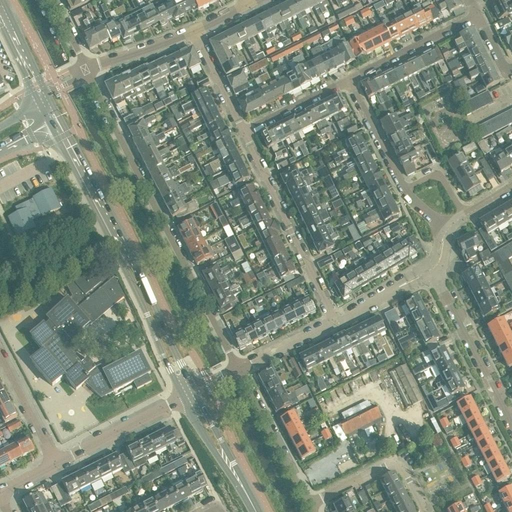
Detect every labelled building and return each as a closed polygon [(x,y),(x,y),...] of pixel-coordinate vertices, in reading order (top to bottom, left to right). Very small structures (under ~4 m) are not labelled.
[(72,0),(65,4),(69,12),(90,2),(89,0),(72,0)] [(169,0),(166,0),(160,3),(169,22),(173,20),(175,21),(179,19),(169,0)] [(180,0),(169,0),(179,19),(183,17),(183,15),(187,13),(180,0)] [(191,0),(180,0),(187,13),(191,11),(192,14),(197,11),(191,0)] [(191,0),(197,11),(198,12),(209,6),(205,0),(191,0)] [(304,13),(309,11),(303,0),(296,0),(293,2),(304,24),(305,24),(309,22),(304,13)] [(326,23),(322,15),(314,0),(303,0),(309,11),(314,8),(322,25),(326,23)] [(314,0),(322,15),(326,13),(324,8),(328,6),(326,2),(329,0),(314,0)] [(414,0),(407,0),(413,10),(409,11),(411,16),(418,30),(422,28),(422,26),(426,24),(432,21),(428,14),(422,17),(420,12),(418,8),(414,0)] [(428,13),(428,14),(432,21),(437,19),(436,15),(447,9),(449,14),(463,7),(460,2),(459,3),(457,0),(455,0),(438,9),(438,8),(437,9),(430,13),(430,12),(428,13)] [(438,9),(455,0),(442,0),(435,3),(438,8),(438,9)] [(307,28),(305,24),(304,24),(293,2),(285,6),(291,20),(296,17),(298,20),(301,26),(303,30),(307,28)] [(160,3),(151,8),(151,9),(159,25),(160,26),(160,28),(163,27),(166,25),(165,24),(169,22),(160,3)] [(400,3),(395,6),(397,10),(397,11),(408,33),(411,32),(413,33),(418,30),(411,16),(407,18),(402,8),(400,3)] [(511,8),(506,10),(502,3),(492,8),(499,21),(511,14),(511,6),(511,7),(511,8)] [(159,25),(151,9),(151,8),(149,4),(144,6),(144,4),(139,6),(139,7),(141,10),(140,10),(149,28),(151,26),(152,28),(159,25)] [(437,9),(435,4),(428,8),(430,12),(430,13),(437,9)] [(287,22),(291,20),(285,6),(276,10),(286,30),(286,31),(287,33),(291,30),(287,22)] [(123,7),(117,10),(121,16),(127,13),(126,11),(125,11),(123,7)] [(135,11),(130,13),(133,18),(140,32),(141,34),(148,30),(147,29),(149,28),(140,10),(141,10),(139,7),(134,10),(135,11)] [(109,15),(115,27),(121,39),(122,41),(131,36),(122,19),(123,19),(121,16),(117,10),(113,12),(113,13),(109,15)] [(282,33),(286,31),(286,30),(276,10),(267,15),(274,28),(279,26),(282,33)] [(397,11),(392,13),(397,23),(393,25),(400,39),(405,37),(405,35),(408,33),(397,11)] [(109,26),(103,29),(109,42),(110,44),(121,39),(115,27),(109,15),(108,12),(103,15),(104,18),(109,26)] [(267,15),(259,19),(270,41),(274,39),(271,34),(276,32),(274,28),(267,15)] [(381,16),(378,17),(379,19),(379,20),(382,25),(390,42),(394,40),(396,41),(400,39),(393,25),(392,25),(392,24),(388,25),(384,17),(382,18),(381,16)] [(123,19),(122,19),(131,36),(140,32),(133,18),(128,20),(126,17),(123,19)] [(327,26),(336,22),(334,17),(325,21),(327,26)] [(270,41),(259,19),(250,23),(257,37),(261,35),(266,45),(271,43),(270,41)] [(511,27),(508,19),(497,24),(499,30),(503,28),(508,37),(504,39),(508,46),(509,45),(511,51),(511,27)] [(87,34),(81,37),(89,52),(96,48),(95,48),(99,46),(88,23),(87,21),(82,23),(87,34)] [(92,21),(88,23),(99,46),(102,45),(109,42),(103,29),(102,27),(99,21),(94,24),(92,21)] [(252,39),(257,37),(250,23),(241,28),(251,48),(252,47),(255,45),(252,39)] [(336,25),(327,30),(329,34),(339,30),(336,25)] [(391,43),(390,42),(382,25),(377,27),(379,30),(375,33),(382,48),(391,43)] [(256,56),(252,47),(251,48),(241,28),(232,32),(239,46),(244,43),(246,47),(248,52),(248,51),(252,59),(254,63),(258,61),(256,57),(256,56)] [(382,48),(375,33),(373,29),(369,31),(371,35),(367,37),(374,52),(382,48)] [(475,30),(473,30),(472,29),(459,36),(461,40),(455,44),(457,48),(477,38),(476,36),(477,34),(475,30)] [(235,48),(239,46),(232,32),(224,36),(230,50),(231,50),(237,61),(240,59),(240,58),(235,48)] [(374,52),(367,37),(365,33),(361,35),(362,39),(358,41),(366,56),(374,52)] [(318,34),(309,39),(312,44),(321,39),(318,34)] [(221,69),(237,61),(231,50),(230,50),(224,36),(209,44),(221,69)] [(366,56),(358,41),(356,37),(352,39),(354,43),(350,45),(351,47),(348,48),(354,60),(356,59),(357,60),(366,56)] [(481,42),(479,42),(477,38),(457,48),(460,53),(466,50),(468,54),(483,47),(481,42)] [(309,39),(300,43),(303,48),(312,44),(309,39)] [(337,39),(333,41),(345,66),(354,62),(354,60),(348,48),(347,47),(344,40),(339,42),(337,39)] [(333,41),(328,43),(333,53),(329,55),(336,71),(345,66),(333,41)] [(298,44),(291,48),(294,52),(294,53),(301,50),(298,44)] [(273,47),(264,52),(267,57),(269,56),(275,52),(273,48),(273,47)] [(485,53),(486,52),(483,47),(468,54),(470,58),(464,62),(466,66),(486,56),(485,53)] [(291,48),(284,51),(287,56),(294,52),(291,48)] [(319,48),(315,50),(327,75),(336,71),(329,55),(324,58),(319,48)] [(435,48),(427,52),(434,67),(438,65),(443,75),(447,73),(448,72),(435,48)] [(315,50),(310,52),(315,62),(311,64),(318,80),(327,75),(315,50)] [(185,52),(181,55),(188,69),(187,69),(189,72),(199,67),(200,66),(193,52),(190,51),(186,53),(185,52)] [(427,52),(418,56),(430,81),(431,81),(433,87),(435,86),(434,79),(435,79),(430,69),(434,67),(427,52)] [(256,57),(258,61),(265,58),(262,53),(256,56),(256,57)] [(183,71),(187,69),(188,69),(181,55),(172,59),(182,79),(186,77),(183,71)] [(418,56),(410,61),(417,75),(421,73),(426,84),(430,81),(418,56)] [(489,60),(488,60),(486,56),(466,66),(469,71),(475,68),(477,72),(491,66),(490,65),(491,63),(489,60)] [(237,61),(221,69),(226,77),(239,71),(237,65),(243,62),(246,67),(248,66),(243,57),(240,58),(240,59),(237,61)] [(301,57),(297,59),(309,84),(318,80),(311,64),(306,66),(301,57)] [(182,79),(172,59),(165,62),(165,61),(163,62),(169,76),(172,82),(177,80),(178,81),(182,79)] [(297,71),(292,74),(293,74),(300,89),(309,84),(297,59),(292,61),(297,71)] [(259,71),(268,67),(265,61),(257,65),(259,71)] [(410,61),(401,65),(402,67),(408,80),(411,85),(413,90),(418,87),(413,77),(417,75),(410,61)] [(165,79),(169,76),(163,62),(154,67),(164,86),(168,84),(165,79)] [(452,74),(457,71),(453,62),(447,65),(452,74)] [(252,75),(259,71),(257,65),(249,69),(252,75)] [(395,70),(392,71),(404,95),(408,92),(405,88),(411,85),(408,80),(402,67),(401,65),(396,68),(395,70)] [(494,69),(492,69),(491,66),(477,72),(469,77),(471,81),(479,77),(481,81),(496,74),(494,69)] [(164,86),(154,67),(147,70),(146,69),(144,70),(154,90),(155,91),(164,86)] [(293,74),(289,77),(284,67),(280,69),(281,72),(292,93),(300,89),(293,74)] [(292,93),(281,72),(280,69),(276,71),(280,81),(276,83),(283,97),(292,93)] [(145,94),(154,90),(144,70),(136,74),(145,94)] [(247,84),(244,78),(249,75),(247,70),(241,73),(227,80),(232,91),(243,86),(247,84)] [(404,95),(391,70),(381,75),(389,89),(394,87),(403,104),(407,102),(404,95)] [(137,98),(145,94),(136,74),(129,77),(129,76),(126,77),(137,98)] [(498,80),(499,78),(496,74),(481,81),(484,86),(475,90),(477,94),(499,83),(498,80)] [(283,97),(276,83),(272,85),(266,75),(262,77),(264,81),(274,102),(283,97)] [(383,92),(389,89),(381,75),(372,80),(372,81),(387,111),(388,111),(389,113),(393,111),(392,109),(389,102),(388,102),(383,92)] [(137,98),(126,77),(116,82),(125,101),(131,98),(133,100),(137,98)] [(274,102),(264,81),(262,77),(258,79),(264,89),(259,92),(266,106),(274,102)] [(198,91),(209,86),(206,78),(194,83),(198,91)] [(387,111),(372,81),(369,83),(368,82),(362,85),(361,87),(368,100),(375,97),(380,107),(377,108),(382,117),(388,113),(387,111)] [(105,87),(113,103),(115,106),(125,101),(116,82),(105,87)] [(454,84),(453,84),(454,85),(458,93),(462,90),(458,82),(456,83),(454,84)] [(192,94),(198,91),(194,83),(188,86),(192,94)] [(235,96),(245,91),(243,86),(232,91),(235,96)] [(181,100),(188,96),(185,90),(178,94),(181,100)] [(193,103),(181,109),(183,112),(209,99),(208,96),(209,96),(206,91),(205,91),(191,98),(193,103)] [(168,95),(169,99),(172,104),(177,101),(172,92),(168,95)] [(255,111),(266,106),(259,92),(248,97),(255,111)] [(488,106),(494,103),(488,92),(483,95),(488,106)] [(467,94),(460,97),(464,104),(466,103),(471,101),(467,94)] [(483,109),(488,106),(483,95),(477,97),(483,109)] [(345,129),(351,127),(349,122),(347,123),(345,118),(344,119),(341,113),(346,110),(339,96),(330,101),(345,129)] [(245,116),(255,111),(248,97),(237,102),(245,116)] [(478,111),(483,109),(477,97),(472,100),(478,111)] [(165,107),(172,104),(169,99),(163,102),(165,107)] [(209,99),(183,112),(185,116),(197,110),(199,114),(214,107),(212,101),(211,102),(209,99)] [(471,101),(466,103),(472,114),(478,111),(472,100),(471,101)] [(330,101),(321,105),(329,119),(333,117),(336,123),(335,123),(338,128),(341,133),(345,130),(345,129),(330,101)] [(467,117),(472,114),(466,103),(464,104),(461,105),(467,117)] [(156,112),(163,108),(161,104),(154,107),(156,112)] [(321,105),(313,109),(325,134),(330,132),(328,127),(327,127),(324,121),(329,119),(321,105)] [(201,118),(180,128),(182,132),(217,115),(216,112),(217,112),(214,107),(199,114),(201,118)] [(147,116),(154,113),(152,108),(145,111),(147,116)] [(313,109),(304,113),(311,128),(316,126),(319,131),(318,132),(321,137),(325,134),(313,109)] [(136,121),(145,117),(143,112),(134,117),(136,121)] [(304,113),(294,118),(302,133),(311,128),(304,113)] [(506,128),(511,125),(506,113),(500,116),(506,128)] [(395,117),(380,124),(385,132),(406,121),(407,122),(413,119),(414,118),(412,114),(397,122),(397,121),(395,117)] [(134,117),(133,115),(123,120),(126,126),(136,121),(134,117)] [(219,117),(218,118),(217,115),(182,132),(184,136),(204,125),(207,130),(222,123),(219,117)] [(501,130),(506,128),(500,116),(495,119),(501,130)] [(131,139),(146,132),(143,127),(155,121),(153,117),(126,130),(131,139)] [(294,118),(286,123),(298,148),(299,148),(301,152),(304,158),(309,156),(306,150),(303,145),(301,140),(300,141),(297,135),(302,133),(294,118)] [(172,129),(176,127),(172,119),(168,121),(172,129)] [(496,133),(501,130),(495,119),(490,122),(496,133)] [(408,125),(407,122),(406,121),(385,132),(389,141),(403,133),(401,129),(408,125)] [(490,136),(496,133),(490,122),(484,124),(490,136)] [(208,134),(196,140),(198,144),(210,138),(225,131),(223,128),(224,128),(222,123),(207,130),(208,134)] [(286,123),(277,127),(284,141),(289,139),(292,145),(291,145),(293,150),(298,148),(286,123)] [(485,138),(490,136),(484,124),(479,127),(485,138)] [(351,127),(345,129),(345,130),(346,130),(348,136),(358,131),(355,125),(351,127)] [(277,127),(269,131),(281,156),(286,154),(284,149),(283,149),(280,143),(284,141),(277,127)] [(479,141),(485,138),(479,127),(473,130),(479,141)] [(511,131),(510,127),(503,132),(505,136),(511,131)] [(213,143),(209,146),(210,149),(210,150),(215,147),(229,140),(228,137),(229,137),(228,135),(225,130),(225,131),(210,138),(213,143)] [(281,156),(269,131),(260,135),(267,150),(272,148),(275,154),(274,154),(277,158),(275,159),(274,164),(275,165),(284,161),(282,156),(281,156)] [(403,133),(389,141),(393,149),(422,135),(420,131),(406,138),(403,133)] [(148,137),(146,132),(131,139),(135,148),(156,138),(154,134),(148,137)] [(503,132),(495,136),(498,140),(505,136),(503,132)] [(154,150),(151,145),(165,138),(163,134),(156,138),(135,148),(140,157),(154,150)] [(422,135),(393,149),(397,158),(412,150),(410,146),(424,139),(422,135)] [(182,138),(177,140),(181,147),(185,145),(182,138)] [(339,154),(332,157),(334,162),(364,147),(359,138),(345,146),(347,150),(340,154),(339,154)] [(208,151),(195,157),(197,161),(205,157),(217,151),(219,155),(234,148),(232,143),(231,143),(229,140),(215,147),(210,150),(210,149),(207,151),(208,151)] [(483,141),(477,145),(484,156),(490,153),(483,141)] [(412,150),(397,158),(407,177),(408,176),(415,173),(411,164),(417,160),(414,155),(418,154),(419,157),(426,153),(431,162),(436,159),(437,159),(429,144),(424,147),(423,146),(420,148),(419,147),(412,151),(412,150)] [(465,156),(477,150),(474,144),(462,150),(465,156)] [(510,144),(500,150),(502,154),(510,167),(511,165),(511,147),(510,145),(510,144)] [(181,148),(182,147),(185,154),(189,152),(185,145),(181,147),(181,148)] [(206,147),(193,153),(195,157),(208,151),(207,151),(206,147)] [(353,163),(368,156),(364,147),(334,162),(336,166),(351,159),(353,163)] [(206,171),(237,156),(236,153),(237,153),(234,148),(219,155),(221,159),(204,168),(206,171)] [(154,150),(140,157),(144,166),(164,156),(169,153),(166,149),(156,154),(154,150)] [(494,153),(489,155),(500,173),(510,167),(502,154),(497,157),(494,153)] [(149,175),(163,168),(160,163),(166,160),(164,156),(144,166),(149,175)] [(237,156),(211,169),(213,173),(225,167),(227,171),(242,164),(239,159),(238,159),(237,156)] [(349,170),(340,174),(343,179),(372,164),(368,156),(353,163),(347,166),(349,170)] [(453,174),(467,166),(461,156),(447,164),(453,174)] [(484,170),(488,167),(483,160),(479,163),(484,170)] [(284,161),(275,165),(277,171),(287,167),(284,161)] [(216,181),(209,184),(211,188),(245,172),(243,169),(244,169),(242,164),(227,171),(229,176),(216,182),(216,181)] [(372,164),(343,179),(345,183),(349,181),(349,180),(352,179),(360,176),(362,179),(362,180),(376,173),(372,164)] [(459,184),(473,176),(467,166),(453,174),(459,184)] [(163,168),(149,175),(153,183),(177,171),(175,167),(165,172),(163,168)] [(283,176),(280,177),(285,188),(307,177),(306,176),(311,173),(309,170),(305,172),(297,176),(295,170),(293,167),(281,172),(283,176)] [(488,181),(494,177),(488,167),(484,170),(482,171),(488,181)] [(206,171),(203,172),(206,178),(214,174),(213,173),(211,169),(206,171)] [(177,171),(153,183),(158,192),(171,185),(169,181),(180,176),(177,171)] [(245,172),(211,188),(213,192),(220,189),(232,183),(234,187),(249,180),(247,174),(246,175),(245,172)] [(362,179),(358,181),(361,186),(364,184),(367,190),(381,182),(376,173),(362,180),(362,179)] [(307,177),(285,188),(290,198),(304,191),(309,188),(312,187),(309,181),(310,181),(308,176),(307,177)] [(481,190),(478,186),(479,186),(473,176),(459,184),(465,194),(467,193),(469,197),(481,190)] [(171,185),(158,192),(162,201),(187,189),(191,187),(189,182),(184,184),(179,187),(177,183),(171,185)] [(331,182),(325,185),(327,190),(328,191),(334,188),(331,182)] [(366,200),(385,191),(381,182),(367,190),(369,193),(362,197),(364,201),(366,200)] [(236,201),(229,205),(231,209),(257,197),(252,188),(251,189),(249,186),(232,194),(236,201)] [(187,189),(162,201),(167,210),(180,203),(186,200),(184,195),(190,192),(188,188),(187,189)] [(304,191),(290,198),(295,207),(316,196),(314,191),(311,193),(309,188),(304,191)] [(328,191),(332,200),(338,197),(334,188),(328,191)] [(42,218),(61,209),(51,189),(32,199),(33,200),(15,208),(17,214),(7,219),(17,238),(36,228),(32,221),(41,217),(42,218)] [(385,191),(366,200),(370,208),(375,206),(375,207),(390,199),(385,191)] [(316,196),(295,207),(300,217),(320,207),(317,201),(319,200),(316,196)] [(230,210),(224,213),(226,217),(234,213),(244,208),(246,212),(261,205),(257,197),(231,209),(229,210),(230,210)] [(370,214),(362,218),(364,223),(394,208),(390,199),(375,207),(378,211),(370,215),(370,214)] [(180,203),(167,210),(171,219),(175,217),(177,221),(198,210),(194,201),(183,207),(180,203)] [(222,218),(216,205),(209,208),(212,214),(216,221),(218,220),(222,218)] [(249,217),(238,222),(240,226),(265,214),(261,205),(246,212),(249,217)] [(508,224),(511,221),(511,209),(510,205),(500,211),(508,224)] [(320,207),(300,217),(304,226),(326,216),(324,211),(322,211),(320,207)] [(398,220),(397,217),(398,217),(394,208),(364,223),(357,227),(361,235),(367,232),(364,227),(366,226),(374,222),(374,223),(382,219),(384,224),(386,223),(388,225),(398,220)] [(498,230),(508,224),(500,211),(490,217),(498,230)] [(265,214),(240,226),(242,231),(253,225),(255,230),(269,223),(265,214)] [(190,224),(178,230),(182,238),(197,231),(204,228),(199,219),(195,221),(192,216),(187,218),(190,224)] [(309,236),(323,229),(321,224),(328,220),(326,216),(304,226),(309,236)] [(223,229),(227,227),(222,217),(218,220),(223,229)] [(346,217),(337,222),(340,228),(349,224),(346,217)] [(489,236),(498,230),(490,217),(480,223),(483,229),(478,232),(490,252),(497,249),(489,236)] [(255,230),(248,233),(251,238),(254,236),(256,239),(259,238),(273,231),(269,223),(255,230)] [(395,225),(389,228),(391,233),(393,236),(401,231),(397,224),(395,225)] [(323,229),(309,236),(314,246),(335,235),(336,234),(334,230),(333,230),(332,231),(329,226),(323,229)] [(187,248),(202,241),(197,231),(182,238),(187,248)] [(258,244),(254,245),(256,250),(263,247),(277,240),(273,231),(259,238),(256,239),(258,244)] [(472,251),(484,245),(476,233),(456,243),(460,250),(458,251),(465,265),(476,259),(472,251)] [(335,235),(314,246),(319,256),(325,253),(327,256),(332,253),(330,250),(333,248),(330,243),(337,239),(335,235)] [(231,254),(239,250),(233,237),(228,239),(224,241),(231,254)] [(364,248),(372,244),(369,238),(361,242),(364,248)] [(399,238),(395,240),(407,261),(416,256),(415,253),(420,250),(413,238),(412,239),(408,242),(403,245),(399,238)] [(256,261),(282,248),(277,240),(263,247),(265,251),(254,256),(256,261)] [(394,250),(390,253),(398,267),(407,261),(395,240),(390,243),(394,250)] [(192,258),(207,250),(202,241),(187,248),(192,258)] [(377,242),(373,245),(374,247),(376,251),(376,252),(389,272),(398,267),(390,253),(387,247),(382,250),(381,248),(380,248),(377,242)] [(509,261),(511,259),(511,255),(507,247),(496,253),(503,265),(509,261)] [(271,264),(286,257),(282,248),(256,261),(259,265),(270,260),(271,264)] [(344,256),(352,252),(350,248),(342,252),(344,256)] [(214,253),(212,254),(209,249),(207,250),(192,258),(197,267),(214,258),(214,257),(216,256),(214,253)] [(239,250),(231,254),(234,261),(243,257),(239,250)] [(491,256),(490,256),(487,251),(478,255),(482,262),(491,257),(491,256)] [(373,257),(368,259),(371,264),(380,278),(389,272),(376,252),(372,254),(373,257)] [(511,266),(509,261),(503,265),(496,253),(491,256),(500,272),(511,266)] [(263,273),(256,276),(258,281),(265,277),(265,278),(275,273),(290,266),(286,257),(271,264),(273,268),(262,273),(263,273)] [(331,257),(316,264),(319,270),(325,268),(333,263),(331,257)] [(491,257),(482,262),(484,267),(494,262),(491,257)] [(358,262),(358,263),(371,283),(380,278),(371,264),(368,259),(368,258),(363,261),(362,260),(358,262)] [(357,272),(353,275),(361,289),(371,283),(358,263),(353,265),(357,272)] [(275,273),(265,278),(267,282),(278,277),(280,281),(283,280),(285,283),(294,279),(292,276),(294,274),(290,266),(275,273)] [(503,278),(511,273),(511,267),(511,266),(500,272),(503,278)] [(216,267),(201,275),(205,283),(230,271),(228,267),(219,272),(216,267)] [(343,272),(340,274),(352,295),(361,289),(353,275),(349,268),(343,272)] [(477,270),(462,278),(465,285),(466,284),(468,288),(483,280),(477,270)] [(81,366),(65,347),(70,343),(73,347),(86,337),(82,332),(89,326),(90,326),(114,305),(123,297),(123,298),(123,297),(124,299),(111,272),(99,282),(90,271),(78,281),(75,278),(76,278),(75,277),(63,284),(64,284),(66,283),(72,296),(73,295),(74,296),(69,301),(67,299),(67,300),(63,303),(45,320),(49,324),(44,328),(31,338),(43,352),(31,363),(52,387),(64,377),(76,390),(82,385),(83,387),(86,385),(101,399),(133,382),(137,390),(151,382),(148,375),(150,374),(140,355),(104,373),(100,366),(95,369),(88,360),(81,366)] [(230,271),(205,283),(210,292),(225,285),(230,282),(227,278),(231,276),(232,275),(230,271)] [(506,283),(511,280),(511,273),(503,278),(506,283)] [(335,289),(333,290),(338,299),(340,297),(342,301),(352,295),(340,274),(335,277),(339,284),(334,287),(335,289)] [(299,279),(289,284),(291,289),(302,284),(305,282),(303,278),(299,279)] [(473,298),(488,291),(483,280),(468,288),(473,298)] [(225,285),(210,292),(214,301),(239,289),(237,285),(233,287),(230,282),(225,285)] [(239,289),(214,301),(219,310),(222,309),(224,313),(236,306),(234,303),(232,298),(241,293),(239,289)] [(488,291),(473,298),(478,308),(493,301),(488,291)] [(299,294),(295,296),(296,298),(296,299),(306,318),(308,317),(314,314),(307,299),(302,301),(299,294)] [(493,301),(478,308),(480,312),(479,312),(483,319),(498,312),(495,305),(500,303),(498,298),(493,301)] [(259,299),(255,302),(259,309),(265,306),(261,299),(259,299)] [(295,305),(289,308),(296,323),(306,318),(296,299),(293,301),(295,305)] [(418,299),(404,306),(409,316),(423,309),(418,299)] [(511,302),(503,307),(505,313),(511,309),(511,302)] [(282,307),(278,309),(280,312),(279,313),(286,327),(296,323),(289,308),(283,311),(282,307)] [(409,316),(404,318),(410,329),(414,327),(428,319),(423,309),(409,316)] [(394,310),(388,313),(394,324),(395,323),(399,321),(394,310)] [(277,332),(286,327),(279,313),(270,318),(277,332)] [(384,315),(389,326),(394,324),(388,313),(384,315)] [(231,314),(227,316),(236,334),(232,336),(240,351),(246,348),(248,347),(240,332),(234,319),(231,314)] [(256,324),(250,327),(257,342),(267,337),(259,323),(256,316),(252,318),(256,324)] [(270,318),(259,323),(267,337),(277,332),(270,318)] [(407,337),(397,341),(400,347),(433,330),(428,319),(414,327),(417,333),(408,338),(407,337)] [(378,320),(369,324),(382,351),(383,350),(387,360),(388,359),(394,357),(389,347),(385,345),(380,336),(385,334),(378,320)] [(493,339),(507,331),(502,321),(488,328),(493,339)] [(401,333),(395,323),(394,324),(389,326),(394,337),(401,333)] [(379,352),(382,351),(369,324),(361,328),(368,342),(373,340),(379,352)] [(250,327),(240,332),(248,347),(257,342),(250,327)] [(368,342),(361,328),(352,332),(364,357),(365,356),(368,355),(365,348),(370,346),(368,342)] [(433,330),(400,347),(402,352),(413,347),(412,345),(421,341),(425,347),(426,347),(428,351),(438,346),(436,342),(439,340),(433,330)] [(498,349),(511,341),(511,340),(507,331),(493,339),(498,349)] [(368,363),(365,356),(364,357),(352,332),(343,336),(350,351),(355,349),(360,359),(364,365),(368,363)] [(345,354),(350,351),(343,336),(334,341),(342,358),(343,357),(345,361),(347,365),(352,377),(359,373),(357,368),(354,370),(349,360),(348,360),(345,354)] [(334,341),(325,345),(340,375),(341,376),(344,374),(339,364),(345,361),(343,357),(342,358),(334,341)] [(503,359),(511,354),(511,341),(498,349),(503,359)] [(336,377),(340,375),(325,345),(316,350),(324,364),(329,362),(336,377)] [(432,362),(412,372),(414,376),(424,371),(424,372),(429,369),(434,366),(448,359),(443,349),(440,350),(438,346),(428,351),(421,355),(423,359),(426,358),(429,356),(432,362)] [(319,366),(324,364),(316,350),(308,354),(320,378),(321,378),(324,376),(319,366)] [(299,365),(298,366),(302,374),(303,374),(306,372),(307,373),(311,370),(316,380),(317,382),(318,387),(321,393),(327,390),(323,384),(321,378),(320,378),(308,354),(299,358),(302,363),(302,364),(299,365)] [(509,370),(511,368),(511,354),(503,359),(509,370)] [(440,377),(454,370),(448,359),(434,366),(440,377)] [(293,372),(298,370),(293,360),(288,363),(293,372)] [(406,409),(421,402),(423,401),(405,365),(389,373),(406,409)] [(263,375),(258,378),(263,387),(285,376),(282,372),(276,375),(271,367),(262,371),(261,372),(263,375)] [(296,379),(301,376),(298,370),(293,372),(296,379)] [(443,383),(436,386),(438,390),(445,387),(459,380),(454,370),(440,377),(443,383)] [(267,396),(282,388),(280,384),(287,380),(285,376),(263,387),(267,396)] [(429,395),(425,397),(433,413),(448,405),(461,399),(459,393),(464,391),(459,380),(445,387),(447,391),(450,397),(445,400),(436,404),(431,394),(429,395)] [(302,390),(301,389),(299,385),(291,389),(284,393),(282,388),(267,396),(272,405),(302,390)] [(425,386),(421,388),(425,397),(429,395),(425,386)] [(302,390),(272,405),(277,414),(291,406),(291,407),(298,404),(296,399),(304,395),(306,396),(310,394),(306,387),(301,389),(302,390)] [(0,396),(0,410),(10,406),(4,394),(0,396)] [(461,416),(475,409),(470,399),(456,406),(461,416)] [(0,416),(4,424),(16,418),(10,406),(0,410),(0,416)] [(345,437),(381,419),(375,407),(339,425),(345,437)] [(314,421),(321,417),(317,409),(310,413),(314,421)] [(466,426),(480,419),(475,409),(461,416),(466,426)] [(286,431),(299,424),(293,414),(280,420),(286,431)] [(480,419),(466,426),(471,436),(485,429),(480,419)] [(19,421),(7,427),(9,433),(21,427),(19,421)] [(291,441),(304,434),(299,424),(286,431),(291,441)] [(158,435),(165,448),(166,448),(168,454),(172,452),(170,446),(176,443),(178,448),(185,444),(178,430),(172,433),(170,429),(158,435)] [(485,429),(471,436),(467,438),(469,442),(473,440),(476,446),(490,439),(485,429)] [(324,441),(331,438),(327,430),(320,433),(324,441)] [(296,451),(309,445),(304,434),(291,441),(296,451)] [(155,454),(165,448),(158,435),(148,440),(155,454)] [(21,438),(14,442),(15,445),(22,457),(34,451),(27,439),(23,441),(21,438)] [(481,456),(495,449),(490,439),(476,446),(481,456)] [(155,454),(148,440),(137,445),(146,462),(147,462),(157,457),(155,454)] [(10,463),(22,457),(15,445),(4,451),(10,463)] [(130,449),(126,451),(133,464),(128,467),(130,472),(135,470),(135,469),(146,464),(145,462),(146,462),(137,445),(130,449)] [(301,462),(315,455),(309,445),(296,451),(301,462)] [(469,449),(467,445),(455,451),(457,455),(464,452),(469,449)] [(486,466),(500,459),(495,449),(481,456),(486,466)] [(4,451),(0,453),(0,468),(10,463),(4,451)] [(122,456),(128,467),(133,464),(127,453),(122,456)] [(116,456),(104,462),(111,475),(122,470),(125,475),(130,472),(128,467),(122,469),(117,458),(116,456)] [(122,469),(128,467),(122,456),(117,458),(122,469)] [(181,466),(187,463),(184,458),(179,461),(181,466)] [(491,476),(505,469),(500,459),(486,466),(491,476)] [(176,469),(181,466),(179,461),(173,464),(176,469)] [(101,481),(111,475),(104,462),(94,467),(101,481)] [(165,474),(171,472),(168,466),(163,469),(165,474)] [(90,486),(101,481),(94,467),(83,473),(90,486)] [(180,477),(186,473),(187,470),(186,467),(177,471),(180,477)] [(160,477),(165,474),(163,469),(157,472),(160,477)] [(505,469),(491,476),(496,485),(510,478),(505,469)] [(154,480),(160,477),(157,472),(152,474),(154,480)] [(206,486),(199,472),(188,478),(187,476),(181,479),(183,484),(191,498),(202,492),(200,489),(206,486)] [(79,492),(90,486),(83,473),(73,478),(79,492)] [(149,483),(154,480),(152,474),(146,477),(149,483)] [(385,492),(399,484),(394,475),(380,482),(385,492)] [(69,497),(79,492),(73,478),(56,486),(61,496),(64,500),(66,505),(72,502),(69,497)] [(180,504),(191,498),(183,484),(173,490),(180,504)] [(390,501),(404,494),(399,484),(385,492),(390,501)] [(56,486),(51,489),(56,498),(61,496),(56,486)] [(122,497),(128,494),(125,488),(119,491),(122,497)] [(503,506),(511,502),(511,491),(511,489),(498,496),(503,506)] [(169,509),(180,504),(173,490),(162,495),(169,509)] [(117,499),(122,497),(119,491),(114,494),(117,499)] [(363,492),(357,495),(363,506),(369,503),(363,492)] [(112,502),(117,499),(114,494),(109,496),(112,502)] [(395,511),(409,504),(404,494),(390,501),(395,511)] [(157,511),(163,511),(169,509),(162,495),(152,501),(157,511)] [(27,511),(31,511),(42,507),(36,496),(22,503),(27,511)] [(106,505),(112,502),(109,496),(103,499),(106,505)] [(157,511),(152,501),(150,498),(144,501),(143,499),(138,501),(139,503),(139,502),(143,511),(157,511)] [(101,508),(106,505),(103,499),(98,502),(101,508)] [(335,507),(333,507),(335,511),(353,511),(347,500),(341,503),(339,501),(333,504),(335,507)] [(96,510),(101,508),(98,502),(93,504),(96,510)] [(130,511),(143,511),(139,502),(139,503),(135,505),(137,508),(130,511)] [(506,511),(511,511),(511,502),(503,506),(506,511)]
